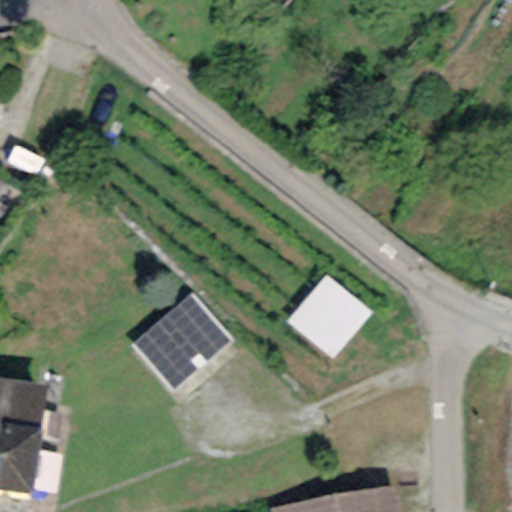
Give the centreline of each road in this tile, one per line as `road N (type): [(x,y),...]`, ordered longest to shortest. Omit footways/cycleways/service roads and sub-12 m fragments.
road 1 (residential): [(80,2),(197,110),(449,300)]
road 2 (residential): [(449,511),(449,300)]
